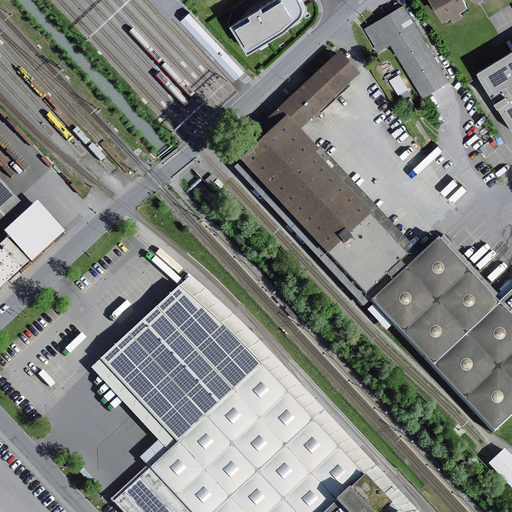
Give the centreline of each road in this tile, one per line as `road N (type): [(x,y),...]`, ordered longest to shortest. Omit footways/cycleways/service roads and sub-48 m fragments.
road 1 (residential): [(0,319),(337,11)]
road 2 (residential): [(0,423),(81,511)]
